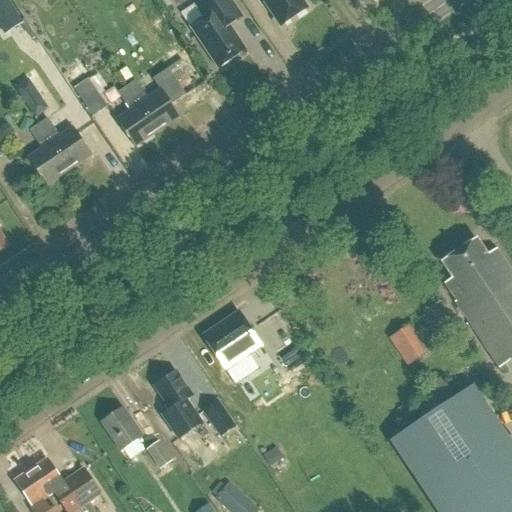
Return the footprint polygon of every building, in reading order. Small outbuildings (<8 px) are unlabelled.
[(5,0),(0,0),(0,28),(5,35),(22,23),(5,0)] [(218,70),(245,51),(228,27),(242,18),(229,0),(202,0),(194,6),(203,19),(190,28),(218,70)] [(307,9),(300,0),(257,0),(261,5),(263,3),(280,28),(307,9)] [(184,59),(168,70),(174,79),(190,69),(184,59)] [(126,88),(157,133),(179,118),(171,105),(185,96),(174,79),(168,70),(152,80),(160,91),(147,99),(135,81),(126,88)] [(9,87),(26,118),(42,109),(25,78),(9,87)] [(74,90),(83,103),(96,95),(87,81),(74,90)] [(134,148),(157,133),(126,88),(117,93),(129,111),(116,121),(134,148)] [(23,119),(19,130),(28,134),(32,123),(23,119)] [(38,126),(69,171),(91,156),(72,128),(59,137),(47,120),(38,126)] [(46,186),(69,171),(38,126),(29,132),(41,149),(28,159),(46,186)] [(487,257),(476,240),(441,264),(452,280),(444,285),(455,302),(453,304),(497,371),(511,360),(511,271),(497,250),(487,257)] [(202,337),(227,372),(262,348),(238,313),(202,337)] [(390,339),(399,352),(416,341),(407,327),(390,339)] [(306,364),(280,382),(307,423),(333,405),(306,364)] [(179,440),(202,424),(186,401),(191,398),(175,374),(154,388),(170,411),(162,416),(179,440)] [(432,511),(511,511),(511,448),(471,387),(387,444),(432,511)] [(221,437),(236,426),(218,400),(202,411),(221,437)] [(120,452),(142,437),(123,409),(101,424),(120,452)] [(159,471),(172,462),(159,442),(146,451),(159,471)] [(275,448),(262,458),(270,469),(284,459),(275,448)] [(31,471),(49,498),(54,494),(66,511),(72,511),(98,495),(82,471),(62,484),(46,461),(31,471)] [(43,502),(49,498),(31,471),(15,482),(24,496),(34,511),(57,511),(54,508),(50,511),(43,502)] [(229,486),(216,500),(229,511),(231,511),(244,499),(229,486)]
